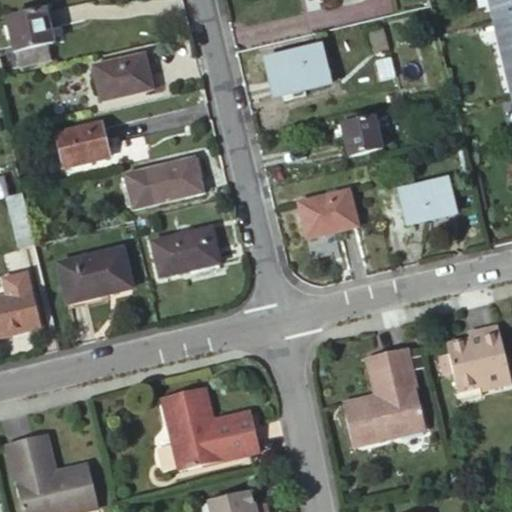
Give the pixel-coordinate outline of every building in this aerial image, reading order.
[(511,0),(487,0),(491,12),(511,7),(511,11),(511,0)] [(18,20),(5,23),(13,56),(48,47),(51,47),(47,30),(43,14),(18,20)] [(511,42),(497,47),(509,98),(511,97),(511,42)] [(48,47),(13,56),(16,68),(51,59),(48,47)] [(323,49),(263,63),(268,80),(273,98),(331,84),(323,49)] [(141,58),(92,69),(100,105),(149,92),(145,75),(141,58)] [(370,119),(337,126),(341,144),(346,161),(379,153),(370,119)] [(101,127),(55,138),(64,170),(109,159),(104,141),(101,127)] [(196,162),(125,178),(133,214),(203,198),(199,180),(196,162)] [(445,182),(398,193),(406,226),(430,221),(455,215),(445,182)] [(346,195),(300,207),(308,240),(331,234),(354,228),(346,195)] [(13,200),(3,202),(5,210),(14,253),(32,249),(29,236),(25,218),(20,198),(13,200)] [(212,233),(149,246),(158,281),(220,266),(216,249),(212,233)] [(118,254),(53,268),(64,309),(96,301),(128,293),(118,254)] [(5,299),(0,299),(0,338),(6,337),(37,329),(28,293),(24,275),(0,280),(5,299)] [(445,349),(458,402),(508,391),(492,329),(477,332),(462,336),(465,344),(445,349)] [(400,352),(406,377),(416,374),(410,350),(400,352)] [(382,356),(370,360),(380,399),(369,401),(338,409),(348,453),(420,434),(406,377),(400,352),(382,356)] [(370,360),(359,362),(369,401),(380,399),(370,360)] [(204,387),(158,397),(174,470),(257,453),(255,439),(252,425),(214,433),(211,416),(204,387)] [(249,408),(211,416),(214,433),(252,425),(249,408)] [(45,431),(34,434),(43,472),(53,470),(45,431)] [(18,438),(5,441),(22,511),(66,511),(95,505),(85,462),(53,470),(43,472),(34,434),(18,438)] [(246,490),(205,499),(207,511),(263,511),(263,509),(252,511),(250,504),(246,490)] [(262,501),(250,504),(252,511),(263,509),(262,501)]
